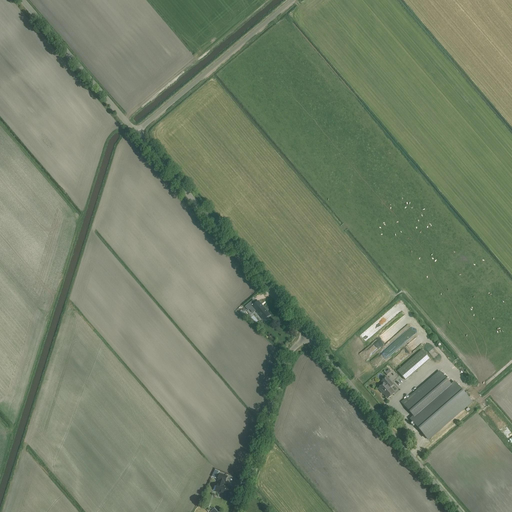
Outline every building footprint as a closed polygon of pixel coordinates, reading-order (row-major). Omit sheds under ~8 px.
[(252,306),(256,311),(262,318),(264,320),(270,315),(268,313),(258,301),(256,303),(252,306)] [(398,330),(408,320),(404,316),(394,326),(398,330)] [(430,360),(422,350),(398,371),(406,380),(430,360)] [(402,402),(414,416),(410,419),(428,440),(471,402),(454,382),(451,385),(439,371),(407,399),(406,398),(402,402)] [(393,385),(387,377),(382,382),(384,384),(378,389),(382,392),(388,399),(395,393),(390,388),(393,385)] [(215,492),(217,492),(219,493),(223,494),(229,496),(231,488),(223,486),(224,483),(225,483),(227,477),(219,475),(218,481),(219,481),(218,484),(215,492)]
